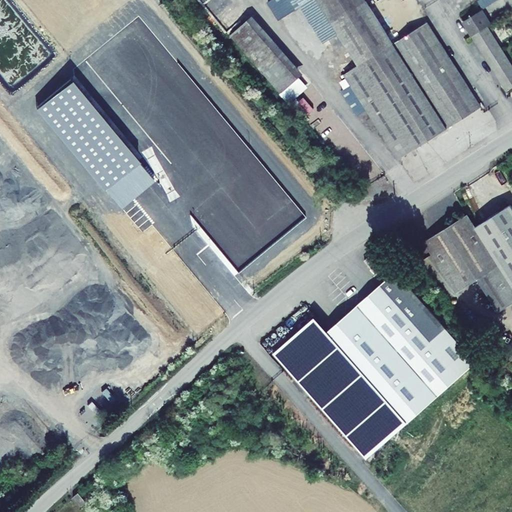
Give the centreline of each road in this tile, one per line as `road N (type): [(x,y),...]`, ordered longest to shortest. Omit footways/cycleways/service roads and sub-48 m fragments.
road 1 (unclassified): [(235,330),(335,250),(511,139)]
road 2 (unclassified): [(33,511),(235,330)]
road 3 (unclassified): [(235,330),(398,511)]
